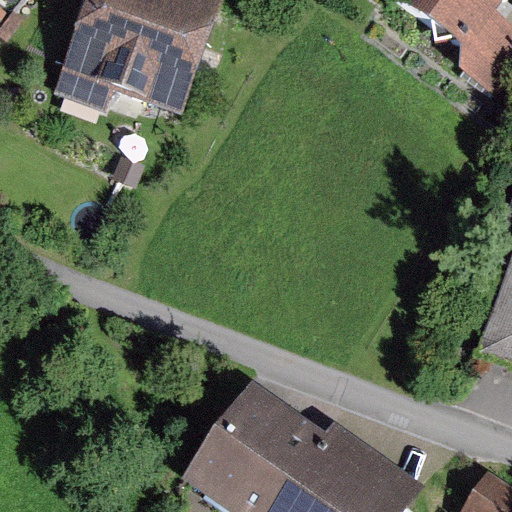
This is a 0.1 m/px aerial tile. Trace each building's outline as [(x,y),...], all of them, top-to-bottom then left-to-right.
[(211,0),(86,0),(61,93),(183,126),(218,2),(211,0)] [(511,90),(511,38),(498,28),(511,11),(511,0),(369,0),(496,106),(511,90)] [(511,290),(481,372),(511,383),(511,290)] [(233,380),(161,505),(172,511),(390,511),(409,480),(233,380)] [(511,511),(511,485),(488,471),(464,511),(511,511)]
